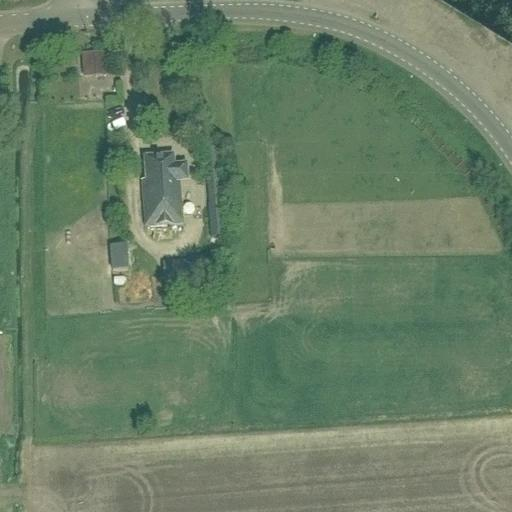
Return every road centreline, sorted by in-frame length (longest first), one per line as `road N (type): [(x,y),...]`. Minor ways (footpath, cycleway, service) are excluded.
road 1 (tertiary): [(511,154),(473,100),(399,39),(360,18),(268,0)]
road 2 (tertiary): [(234,0),(82,14)]
